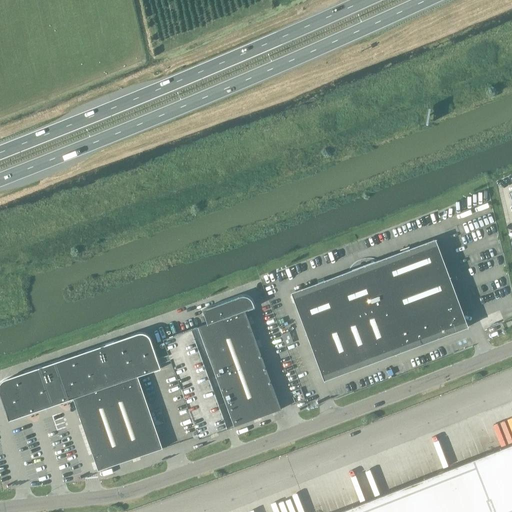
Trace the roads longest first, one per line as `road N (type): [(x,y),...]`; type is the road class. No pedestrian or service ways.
road 1 (unclassified): [(0,510),(125,492),(511,347)]
road 2 (trunk): [(0,180),(425,0)]
road 3 (trunk): [(366,0),(0,153)]
